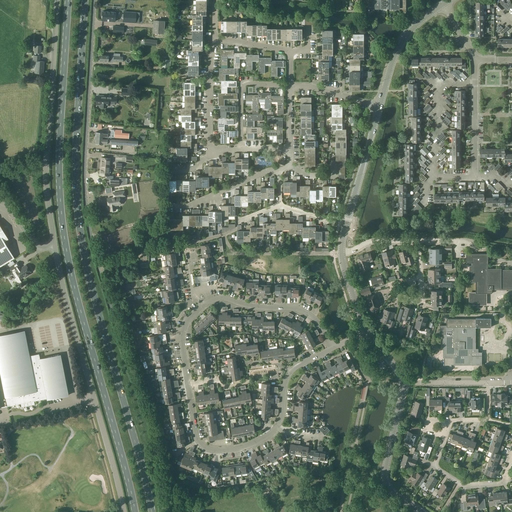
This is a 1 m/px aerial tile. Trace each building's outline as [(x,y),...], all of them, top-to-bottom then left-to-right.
[(116,16),(116,12),(102,11),(102,21),(115,21),(115,16),(116,16)] [(123,22),(139,23),(139,13),(136,13),(136,12),(123,11),(123,22)] [(154,20),(153,32),(165,33),(165,21),(154,20)] [(228,56),(234,56),(234,53),(234,50),(221,50),(221,65),(227,65),(228,65),(228,56)] [(246,53),(234,53),(234,56),(234,68),(240,68),(240,59),(246,59),(246,55),(246,53)] [(35,73),(43,73),(44,61),(40,61),(40,56),(33,55),(33,62),(35,62),(35,73)] [(259,55),(246,55),(246,59),(246,70),(252,70),(252,61),(258,61),(259,61),(259,58),(259,55)] [(456,58),(456,66),(462,66),(462,69),(465,69),(465,61),(462,61),(462,58),(458,58),(458,57),(456,57),(456,58)] [(271,58),(259,58),(259,61),(258,61),(258,73),(265,73),(265,64),(271,64),(271,61),(271,58)] [(271,64),(271,76),(277,76),(277,67),(284,67),(284,65),(284,61),(271,61),(271,64)] [(219,81),(221,81),(225,81),(225,75),(235,75),(235,73),(235,70),(235,68),(227,68),(221,68),(219,68),(219,81)] [(451,70),(449,72),(452,75),(453,74),(458,79),(460,77),(455,71),(453,73),(451,70)] [(221,81),(221,93),(227,93),(227,87),(236,87),(236,81),(225,81),(221,81)] [(465,97),(465,93),(466,93),(466,91),(465,91),(465,90),(463,90),(463,88),(459,88),(459,90),(457,90),(457,97),(465,97)] [(221,93),(218,93),(218,106),(220,106),(224,106),(224,100),(237,100),(237,93),(236,93),(234,93),(227,93),(221,93)] [(258,93),(258,95),(258,99),(259,99),(265,99),(265,108),(271,108),(271,102),(271,96),(271,93),(258,93)] [(259,110),(259,99),(258,99),(258,95),(246,95),(246,101),(252,101),(252,110),(259,110)] [(108,105),(108,104),(116,104),(116,96),(105,96),(96,96),(96,104),(100,105),(100,107),(107,107),(107,105),(108,105)] [(284,96),(271,96),(271,102),(277,102),(277,115),(284,115),(284,96)] [(226,119),(226,112),(235,112),(235,111),(235,106),(224,106),(220,106),(220,118),(220,119),(226,119)] [(247,115),(247,127),(253,127),(253,121),(262,121),(262,115),(247,115)] [(276,124),(276,130),(283,130),(283,117),(267,117),(267,124),(276,124)] [(218,131),(220,131),(224,131),(224,125),(233,125),(233,123),(236,123),(236,119),(226,119),(220,119),(220,118),(218,118),(218,131)] [(253,127),(247,127),(247,140),(253,140),(253,133),(262,133),(262,132),(265,132),(265,127),(262,127),(253,127)] [(107,133),(95,132),(95,137),(103,138),(103,137),(108,137),(111,137),(114,138),(114,137),(121,138),(121,130),(114,130),(114,131),(114,130),(111,129),(110,133),(107,133)] [(283,142),(283,130),(276,130),(267,130),(267,136),(276,136),(276,142),(278,142),(282,142),(283,142)] [(437,137),(439,139),(444,134),(443,133),(445,131),(444,130),(437,137)] [(235,131),(224,131),(220,131),(220,144),(226,144),(226,137),(235,137),(235,131)] [(244,159),(242,159),(242,169),(242,172),(248,172),(248,169),(250,169),(250,159),(248,159),(248,153),(244,153),(244,159)] [(101,158),(101,162),(100,170),(104,170),(104,166),(110,166),(111,158),(101,158)] [(104,170),(100,170),(100,175),(109,176),(109,172),(111,172),(111,169),(110,169),(110,166),(104,166),(104,170)] [(108,206),(109,206),(110,211),(115,210),(114,205),(120,204),(119,197),(121,196),(120,192),(113,193),(114,197),(107,198),(108,206)] [(0,266),(8,261),(9,263),(11,262),(10,260),(14,258),(4,241),(8,239),(0,225),(0,266)] [(154,225),(147,227),(149,234),(152,233),(152,235),(157,234),(156,229),(155,229),(154,225)] [(166,260),(168,260),(176,259),(176,255),(177,255),(178,255),(180,255),(180,251),(174,252),(173,249),(164,251),(166,260)] [(392,267),(396,266),(391,251),(382,253),(386,266),(391,264),(392,267)] [(399,253),(400,254),(402,262),(407,261),(408,265),(414,263),(413,256),(409,257),(407,251),(399,253)] [(357,259),(361,269),(369,267),(367,263),(373,261),(370,253),(359,256),(360,259),(357,259)] [(511,289),(511,270),(500,271),(500,269),(488,269),(488,254),(466,254),(466,263),(471,263),(472,266),(469,266),(469,272),(472,272),(471,283),(476,283),(476,293),(470,293),(470,304),(486,304),(486,293),(492,293),(492,289),(511,289)] [(17,263),(15,264),(13,261),(11,262),(9,263),(7,265),(6,263),(0,266),(0,271),(2,274),(10,269),(12,272),(15,270),(16,272),(15,272),(20,279),(25,275),(26,276),(29,274),(29,273),(30,272),(26,265),(20,269),(19,267),(20,267),(17,263)] [(209,275),(210,281),(213,280),(212,277),(215,277),(215,274),(212,274),(211,268),(201,270),(201,272),(203,272),(203,275),(206,275),(209,275)] [(182,273),(182,270),(166,272),(167,278),(175,277),(175,273),(176,273),(177,274),(182,273)] [(227,274),(221,273),(219,281),(223,282),(222,283),(221,284),(221,286),(224,287),(227,274)] [(227,283),(231,284),(233,276),(227,274),(224,287),(227,287),(227,285),(227,284),(227,283)] [(233,276),(231,284),(234,285),(234,287),(233,287),(233,289),(235,290),(239,277),(233,276)] [(382,276),(371,279),(374,288),(384,284),(382,276)] [(440,280),(440,276),(428,276),(428,282),(435,282),(435,283),(438,283),(438,287),(444,287),(444,286),(452,286),(452,283),(442,283),(442,280),(440,280)] [(245,279),(239,277),(235,290),(238,291),(239,289),(238,288),(239,286),(242,288),(245,279)] [(165,291),(168,290),(174,290),(177,289),(177,285),(178,285),(179,286),(184,285),(184,282),(168,284),(164,285),(164,286),(166,289),(166,290),(165,290),(165,291)] [(307,302),(313,291),(314,289),(308,286),(308,287),(305,286),(303,294),(305,294),(304,296),(307,298),(307,299),(306,299),(305,301),(307,302)] [(431,298),(432,298),(442,298),(442,290),(437,290),(437,291),(431,291),(431,294),(431,298)] [(318,293),(313,291),(307,302),(310,304),(311,302),(311,301),(311,300),(315,301),(318,293)] [(324,296),(318,293),(315,301),(318,303),(317,304),(316,304),(315,306),(318,308),(324,296)] [(380,307),(376,294),(366,297),(370,310),(380,307)] [(179,298),(179,295),(166,297),(166,303),(175,301),(175,298),(176,298),(177,298),(179,298)] [(432,305),(433,305),(437,305),(437,306),(442,306),(442,298),(432,298),(432,305)] [(159,315),(159,314),(172,312),(172,310),(170,310),(169,311),(168,311),(167,307),(158,308),(156,309),(157,315),(159,315)] [(397,320),(400,321),(402,321),(403,319),(410,321),(414,309),(405,307),(404,309),(401,308),(397,320)] [(392,320),(393,318),(395,319),(397,314),(394,313),(385,310),(382,318),(385,319),(384,322),(390,324),(388,329),(392,331),(395,321),(392,320)] [(206,316),(212,322),(216,318),(210,312),(206,316)] [(428,318),(419,315),(415,327),(424,330),(428,318)] [(208,326),(212,322),(206,316),(202,320),(208,326)] [(282,318),(278,325),(283,328),(289,318),(286,317),(285,320),(282,318)] [(292,323),(290,322),(291,320),(289,318),(283,328),(288,331),(289,329),(292,323)] [(476,349),(476,328),(491,328),(492,319),(476,319),(476,320),(447,319),(447,325),(440,325),(440,334),(443,334),(443,358),(444,358),(444,366),(451,367),(451,365),(482,365),(482,353),(478,353),(478,350),(476,349)] [(204,329),(208,326),(202,320),(198,323),(204,329)] [(289,329),(294,332),(300,322),(297,321),(296,323),(293,322),(292,323),(289,329)] [(294,332),(299,335),(303,327),(300,325),(302,323),(300,322),(294,332)] [(199,334),(199,333),(204,329),(198,323),(197,324),(194,327),(199,334)] [(171,328),(170,325),(157,327),(154,327),(154,334),(167,332),(166,328),(168,328),(169,328),(171,328)] [(47,399),(68,395),(60,355),(40,358),(39,354),(29,355),(24,330),(0,335),(0,371),(7,406),(47,398),(47,399)] [(308,330),(301,334),(303,339),(313,334),(312,332),(310,333),(308,330)] [(150,336),(151,342),(167,340),(166,337),(166,334),(150,336)] [(303,339),(306,344),(314,340),(312,337),(315,336),(313,334),(303,339)] [(314,340),(306,344),(309,349),(316,345),(315,342),(317,341),(316,339),(314,340)] [(167,343),(167,340),(151,342),(152,349),(154,348),(161,347),(160,347),(160,343),(161,343),(162,344),(167,343)] [(351,359),(347,361),(347,360),(343,362),(342,359),(342,358),(341,356),(339,358),(345,371),(350,368),(352,372),(356,370),(351,359)] [(338,361),(338,363),(335,364),(335,365),(336,366),(339,372),(339,374),(345,371),(339,358),(336,359),(337,361),(338,361)] [(330,361),(327,362),(334,375),(339,372),(336,366),(335,365),(332,366),(330,364),(331,363),(330,361)] [(324,370),(328,378),(334,375),(327,362),(325,363),(325,365),(327,366),(328,368),(324,370)] [(323,381),(328,378),(324,370),(321,372),(320,369),(320,368),(319,366),(316,367),(323,381)] [(174,372),(158,374),(159,380),(161,380),(168,379),(168,378),(167,375),(169,375),(170,375),(175,375),(174,372)] [(304,374),(303,376),(315,384),(319,379),(311,374),(309,378),(307,376),(306,375),(304,374)] [(315,384),(303,376),(301,378),(303,380),(304,380),(307,381),(304,385),(312,389),(315,384)] [(178,383),(162,386),(163,392),(172,390),(172,387),(173,386),(174,387),(179,386),(178,383)] [(308,394),(312,389),(304,385),(302,387),(300,386),(299,385),(298,384),(296,386),(308,394)] [(297,395),(305,399),(308,394),(296,386),(294,389),(296,390),(297,390),(300,391),(297,395)] [(208,403),(214,402),(220,401),(218,393),(215,393),(214,389),(212,390),(210,390),(210,394),(207,394),(208,403)] [(204,391),(201,391),(199,392),(200,395),(196,396),(197,404),(198,404),(203,403),(208,403),(207,394),(204,395),(204,391)] [(472,391),(467,391),(467,407),(471,407),(471,409),(480,409),(480,398),(472,398),(472,391)] [(241,405),(241,403),(239,396),(236,397),(236,394),(233,395),(234,398),(236,406),(241,405)] [(498,405),(501,405),(501,394),(498,394),(498,395),(491,395),(491,404),(498,404),(498,405)] [(505,394),(501,394),(501,405),(505,405),(505,404),(511,404),(511,394),(505,395),(505,394)] [(181,398),(180,395),(164,398),(164,397),(162,398),(162,399),(164,399),(165,404),(174,402),(173,398),(175,398),(175,399),(181,398)] [(420,417),(421,412),(422,411),(424,404),(416,402),(412,415),(420,417)] [(170,411),(178,410),(178,406),(179,406),(180,407),(182,406),(182,403),(169,405),(170,411)] [(273,414),(273,412),(273,411),(262,410),(261,416),(263,416),(262,419),(267,419),(267,417),(270,417),(270,414),(273,414)] [(180,421),(171,423),(172,423),(169,423),(170,430),(175,429),(175,428),(185,427),(185,424),(183,424),(182,425),(181,425),(180,421)] [(237,438),(240,438),(237,427),(231,428),(233,436),(237,436),(237,438)] [(323,433),(325,435),(327,433),(330,430),(327,428),(325,430),(322,427),(319,429),(323,433)] [(495,432),(495,433),(507,438),(508,435),(506,434),(505,434),(504,434),(505,430),(497,427),(495,432)] [(450,442),(456,444),(461,431),(458,430),(457,432),(458,433),(457,435),(453,433),(453,435),(449,433),(447,440),(450,442)] [(456,444),(462,446),(465,437),(461,436),(462,435),(463,434),(463,432),(461,431),(456,444)] [(416,434),(409,432),(405,441),(413,444),(416,434)] [(462,446),(468,448),(473,433),(470,432),(469,436),(469,438),(468,439),(465,437),(462,446)] [(476,434),(473,433),(468,448),(467,450),(472,452),(473,450),(476,442),(473,441),(476,434)] [(507,438),(495,433),(493,439),(501,442),(502,438),(504,439),(504,440),(506,440),(507,438)] [(426,438),(423,437),(419,449),(426,452),(425,456),(428,457),(431,450),(428,449),(431,439),(427,438),(426,438)] [(178,446),(186,445),(186,441),(187,441),(188,442),(190,441),(190,438),(175,440),(175,441),(177,441),(178,446)] [(493,439),(491,445),(503,449),(504,446),(502,445),(501,446),(500,445),(501,442),(493,439)] [(294,444),(291,444),(289,452),(295,453),(297,440),(295,440),(294,442),(295,443),(294,444)] [(301,454),(307,455),(309,445),(309,442),(306,442),(306,444),(307,445),(306,446),(303,446),(301,454)] [(278,443),(275,444),(282,455),(283,455),(287,452),(286,450),(287,449),(286,448),(287,448),(286,447),(287,446),(285,444),(283,445),(279,447),(279,445),(279,444),(278,443)] [(275,449),(272,451),(276,458),(282,455),(275,444),(273,445),(274,447),(275,447),(275,449)] [(497,453),(498,450),(500,450),(500,451),(502,452),(503,449),(491,445),(489,450),(492,452),(492,451),(497,453)] [(319,459),(321,446),(318,446),(318,448),(318,449),(318,450),(314,450),(313,459),(312,462),(318,463),(319,459)] [(319,459),(328,461),(329,452),(326,452),(322,451),(323,449),(324,447),(321,446),(319,459)] [(278,460),(276,458),(272,451),(269,452),(268,451),(268,450),(267,448),(265,450),(271,461),(272,463),(278,460)] [(180,465),(186,467),(193,451),(190,450),(187,458),(184,457),(180,465)] [(265,455),(262,456),(265,462),(266,464),(271,461),(265,450),(262,451),(263,453),(264,453),(265,455)] [(195,452),(193,451),(186,467),(192,469),(193,467),(192,467),(195,461),(194,461),(192,460),(195,452)] [(501,454),(497,453),(492,451),(492,452),(490,457),(502,462),(503,459),(501,458),(500,458),(499,458),(501,454)] [(256,452),(253,453),(260,465),(265,462),(262,456),(261,454),(257,456),(256,455),(257,454),(256,452)] [(260,465),(253,453),(250,455),(251,457),(252,457),(253,458),(250,460),(255,470),(261,467),(260,465)] [(412,457),(404,454),(402,459),(403,459),(401,465),(409,468),(410,464),(415,466),(417,460),(412,458),(412,457)] [(490,457),(488,463),(496,466),(498,462),(499,462),(499,463),(501,464),(502,462),(490,457)] [(195,459),(194,461),(195,461),(192,467),(193,467),(192,470),(197,473),(198,470),(202,460),(200,459),(199,461),(195,459)] [(202,460),(198,470),(203,472),(207,464),(203,462),(204,461),(202,460)] [(242,463),(240,463),(241,474),(248,473),(250,477),(254,474),(250,467),(247,468),(247,464),(242,464),(242,463)] [(495,469),(496,466),(488,463),(486,469),(489,470),(487,475),(495,478),(497,472),(498,473),(499,470),(497,469),(496,470),(495,469)] [(210,465),(207,464),(203,472),(209,474),(213,465),(211,464),(210,465)] [(215,466),(213,465),(209,474),(211,475),(210,478),(216,481),(219,475),(216,474),(218,469),(214,467),(215,466)] [(418,484),(421,485),(423,481),(425,479),(422,478),(423,476),(417,472),(416,474),(413,473),(409,479),(412,481),(411,482),(417,486),(418,484)] [(423,481),(421,485),(420,487),(426,491),(429,488),(431,489),(438,480),(432,476),(429,480),(428,480),(426,483),(423,481)] [(444,497),(450,488),(443,483),(439,490),(436,488),(432,494),(435,496),(438,493),(444,497)] [(498,503),(501,503),(500,492),(493,493),(493,498),(489,499),(489,505),(498,505),(498,504),(498,503)] [(507,492),(500,492),(501,503),(503,503),(503,504),(504,504),(511,503),(511,496),(511,497),(507,497),(507,492)] [(467,506),(473,505),(472,494),(469,494),(469,495),(466,496),(466,503),(463,503),(464,510),(467,510),(467,506)] [(475,494),(472,494),(473,505),(476,505),(478,509),(479,509),(486,508),(485,499),(482,499),(482,496),(478,497),(478,494),(475,495),(475,494)]
